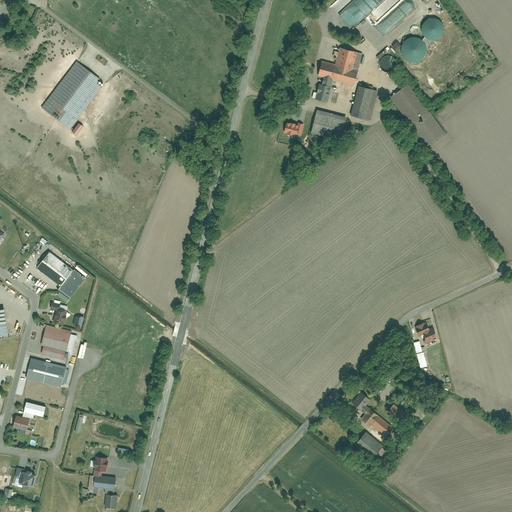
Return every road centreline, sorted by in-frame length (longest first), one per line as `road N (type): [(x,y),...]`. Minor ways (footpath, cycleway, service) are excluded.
road 1 (secondary): [(137,511),(266,0)]
road 2 (unclassified): [(511,267),(407,316),(225,511)]
road 3 (track): [(500,272),(383,104),(382,82),(368,65)]
road 4 (residential): [(0,272),(34,301),(0,440)]
